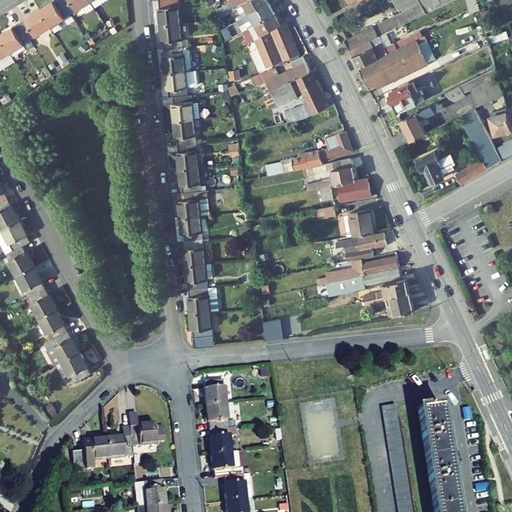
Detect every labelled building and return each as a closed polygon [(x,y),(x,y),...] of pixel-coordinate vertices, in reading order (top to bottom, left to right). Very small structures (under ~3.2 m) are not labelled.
[(72,14),(62,0),(57,0),(55,2),(55,1),(40,10),(51,27),(72,14)] [(62,0),(72,14),(92,1),(91,0),(62,0)] [(160,8),(161,25),(181,23),(178,0),(165,0),(160,1),(160,8)] [(247,0),(230,0),(231,1),(218,9),(219,17),(232,9),(247,0)] [(240,19),(269,2),(268,0),(247,0),(232,9),(237,18),(239,16),(240,19)] [(345,40),(350,49),(386,32),(427,13),(420,0),(394,0),(399,9),(402,7),(405,12),(345,40)] [(420,0),(427,13),(453,0),(420,0)] [(477,0),(467,0),(471,14),(480,9),(477,0)] [(276,13),(269,2),(240,19),(238,20),(241,26),(246,23),(249,28),(276,13)] [(482,11),(487,32),(492,30),(489,20),(492,19),(489,9),(482,11)] [(27,20),(20,24),(31,40),(51,27),(40,10),(26,19),(27,20)] [(282,24),(276,13),(249,28),(253,35),(247,38),(243,41),(245,45),(256,39),(263,35),(282,24)] [(299,54),(285,22),(282,24),(263,35),(269,44),(261,48),(260,48),(268,67),(299,54)] [(181,23),(161,25),(163,42),(164,41),(165,49),(184,47),(183,39),(181,23)] [(31,40),(20,24),(14,27),(0,35),(0,36),(10,53),(31,40)] [(221,30),(227,40),(232,37),(227,27),(221,30)] [(253,35),(249,28),(243,32),(247,38),(253,35)] [(417,39),(422,37),(420,31),(392,45),(386,32),(350,49),(359,67),(417,39)] [(500,51),(494,31),(488,33),(495,52),(500,51)] [(269,44),(263,35),(256,39),(261,48),(269,44)] [(0,69),(15,60),(13,57),(10,53),(0,36),(0,69)] [(381,86),(428,64),(418,43),(417,39),(359,67),(369,89),(380,83),(381,86)] [(34,45),(31,40),(10,53),(13,57),(27,48),(28,49),(34,45)] [(89,46),(84,42),(79,48),(84,52),(89,46)] [(165,56),(166,73),(188,71),(192,66),(191,51),(185,46),(184,47),(165,49),(166,56),(165,56)] [(68,59),(64,53),(58,57),(62,63),(68,59)] [(272,90),(311,72),(304,56),(292,61),(295,67),(280,75),(276,67),(253,77),(254,82),(260,84),(267,81),(271,90),(272,90)] [(52,74),(47,65),(43,68),(48,76),(52,74)] [(491,100),(503,93),(496,67),(446,92),(449,98),(455,101),(466,95),(465,92),(471,89),(480,105),(491,100)] [(240,78),(239,69),(230,70),(231,79),(240,78)] [(188,71),(166,73),(168,90),(169,89),(170,97),(174,96),(189,95),(188,86),(196,85),(198,83),(196,70),(188,71)] [(330,106),(313,71),(311,72),(272,90),(279,105),(299,96),(301,88),(308,103),(286,112),(288,122),(307,117),(330,106)] [(399,112),(426,99),(422,90),(418,91),(414,82),(409,84),(410,84),(393,92),(392,90),(385,93),(391,105),(395,103),(399,112)] [(229,86),(232,93),(238,91),(236,84),(229,86)] [(503,93),(491,100),(494,106),(505,101),(503,93)] [(173,104),(175,120),(195,118),(201,118),(199,101),(192,102),(191,94),(189,95),(174,96),(174,104),(173,104)] [(411,140),(428,132),(424,125),(421,119),(427,116),(446,107),(443,102),(440,103),(439,101),(401,120),(411,140)] [(489,168),(504,160),(476,107),(460,116),(478,151),(481,157),(483,157),(489,168)] [(489,113),(490,117),(508,112),(507,108),(489,113)] [(288,122),(286,112),(280,113),(282,123),(288,122)] [(511,125),(508,112),(490,117),(495,134),(511,129),(511,125)] [(421,119),(424,125),(429,122),(427,116),(421,119)] [(195,118),(175,120),(177,137),(178,137),(179,144),(197,142),(195,118)] [(312,166),(325,163),(324,161),(333,158),(353,150),(346,130),(335,134),(326,138),(330,147),(320,151),(320,149),(302,152),(303,155),(282,160),(285,172),(305,168),(312,166)] [(178,152),(180,169),(200,167),(197,142),(179,144),(179,152),(178,152)] [(239,156),(238,146),(230,147),(231,156),(239,156)] [(455,163),(457,162),(453,152),(440,158),(437,151),(420,159),(425,169),(428,168),(434,182),(445,177),(443,173),(456,167),(455,163)] [(357,180),(353,158),(327,163),(329,171),(332,170),(334,178),(315,182),(312,166),(305,168),(309,190),(321,187),(331,185),(339,184),(357,180)] [(458,174),(463,182),(487,168),(482,160),(458,174)] [(200,167),(180,169),(182,185),(183,185),(183,192),(202,191),(200,167)] [(372,196),(369,178),(357,180),(339,184),(341,201),(372,196)] [(6,191),(0,179),(0,202),(9,198),(5,191),(6,191)] [(331,185),(321,187),(323,200),(333,198),(331,185)] [(179,200),(181,217),(201,215),(210,214),(208,190),(202,191),(183,192),(180,193),(181,200),(179,200)] [(0,222),(3,228),(21,219),(13,204),(12,204),(9,198),(0,202),(0,222)] [(337,215),(335,206),(317,209),(319,218),(337,215)] [(354,236),(375,232),(371,209),(350,212),(354,236)] [(201,215),(181,217),(183,234),(184,234),(185,241),(186,241),(204,239),(201,215)] [(29,234),(21,219),(3,228),(0,229),(0,241),(7,254),(23,245),(31,241),(28,234),(29,234)] [(338,247),(346,245),(349,261),(352,260),(363,258),(374,256),(373,247),(387,244),(384,232),(337,241),(338,247)] [(186,248),(188,265),(208,263),(205,239),(204,239),(186,241),(187,248),(186,248)] [(18,275),(36,266),(28,251),(27,251),(23,245),(7,254),(18,275)] [(399,267),(397,256),(363,262),(363,258),(352,260),(354,268),(335,271),(336,277),(337,281),(399,267)] [(208,263),(188,265),(190,282),(191,282),(191,289),(208,287),(210,287),(209,278),(214,278),(212,263),(208,263)] [(44,280),(36,266),(18,275),(28,293),(29,296),(46,287),(43,281),(44,280)] [(401,277),(399,267),(337,281),(329,283),(331,295),(364,288),(364,285),(366,285),(401,277)] [(337,281),(336,277),(315,282),(316,285),(329,283),(337,281)] [(384,283),(386,290),(364,295),(365,301),(386,297),(411,291),(408,278),(384,283)] [(41,318),(58,308),(50,293),(50,294),(46,287),(29,296),(41,318)] [(189,296),(191,313),(211,311),(208,287),(191,289),(190,289),(190,296),(189,296)] [(415,311),(411,291),(386,297),(390,316),(415,311)] [(66,323),(58,308),(41,318),(52,339),(69,330),(65,324),(66,323)] [(211,311),(191,313),(193,330),(194,330),(195,347),(199,348),(215,346),(211,311)] [(275,336),(273,321),(265,322),(268,337),(275,336)] [(57,364),(81,351),(73,336),(72,337),(69,330),(52,339),(55,346),(48,349),(56,364),(57,364)] [(89,366),(81,351),(57,364),(64,377),(71,374),(75,382),(92,373),(88,366),(89,366)] [(259,367),(259,378),(270,378),(270,368),(259,367)] [(203,389),(205,406),(225,404),(222,380),(203,382),(204,389),(203,389)] [(47,404),(51,412),(56,410),(51,402),(47,404)] [(225,404),(205,406),(206,423),(207,423),(208,430),(234,427),(234,421),(226,421),(226,420),(233,419),(231,403),(225,404)] [(381,407),(382,414),(396,412),(395,405),(381,407)] [(417,410),(432,511),(456,511),(440,406),(417,410)] [(396,412),(382,414),(383,421),(397,419),(396,412)] [(163,441),(162,432),(154,433),(153,424),(137,426),(136,414),(128,415),(129,427),(131,446),(155,444),(155,442),(163,441)] [(397,419),(383,421),(384,427),(398,425),(397,419)] [(398,425),(384,427),(385,434),(399,431),(398,425)] [(131,446),(129,427),(121,428),(122,437),(106,439),(108,459),(132,456),(131,446)] [(208,437),(210,454),(230,452),(228,436),(235,435),(234,427),(208,430),(209,437),(208,437)] [(399,431),(385,434),(386,440),(400,438),(399,431)] [(400,438),(386,440),(387,447),(401,445),(400,438)] [(71,452),(73,471),(93,469),(92,460),(108,459),(106,439),(89,440),(89,441),(82,442),(82,451),(71,452)] [(401,445),(387,447),(388,453),(402,451),(401,445)] [(403,457),(402,451),(388,453),(389,460),(403,457)] [(230,452),(210,454),(212,471),(213,478),(223,477),(241,475),(242,475),(241,468),(231,469),(230,452)] [(403,457),(389,460),(390,466),(404,464),(403,457)] [(404,464),(390,466),(391,473),(405,470),(404,464)] [(405,470),(391,473),(392,479),(406,477),(405,470)] [(223,485),(225,501),(251,498),(249,482),(242,483),(241,475),(223,477),(224,484),(223,485)] [(242,483),(249,482),(249,475),(242,475),(241,475),(242,483)] [(406,477),(392,479),(393,485),(407,483),(406,477)] [(162,488),(161,481),(142,483),(143,490),(135,491),(136,508),(138,507),(165,504),(163,488),(162,488)] [(135,491),(143,490),(142,483),(134,484),(135,491)] [(407,483),(393,485),(394,492),(408,490),(407,483)] [(110,487),(102,488),(103,497),(111,496),(110,487)] [(408,490),(394,492),(395,498),(409,496),(408,490)] [(77,491),(69,492),(70,499),(78,498),(77,491)] [(409,496),(395,498),(396,505),(410,503),(409,496)] [(252,511),(251,498),(225,501),(225,511),(252,511)] [(410,503),(396,505),(397,511),(411,509),(410,503)]
